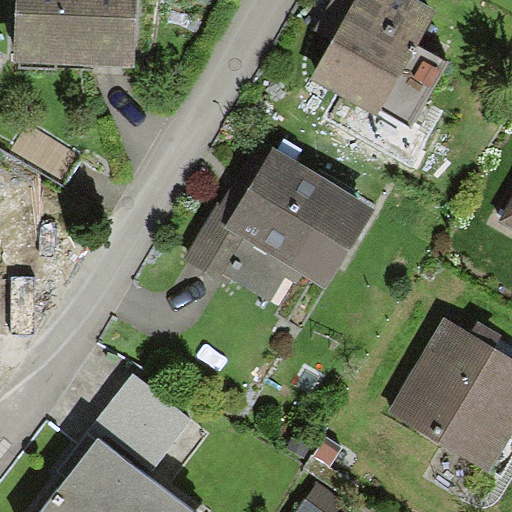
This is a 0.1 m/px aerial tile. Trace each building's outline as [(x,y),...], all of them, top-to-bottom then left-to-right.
[(136,0),(13,0),(10,89),(133,93),(136,0)] [(435,29),(388,0),(334,0),(310,39),(334,53),(309,88),(374,134),(385,118),(410,135),(453,73),(421,51),(435,29)] [(328,307),(379,226),(270,158),(264,167),(247,156),(185,257),(210,275),(229,245),(328,307)] [(511,198),(497,223),(511,232),(511,198)] [(511,439),(511,377),(432,329),(376,419),(484,485),(511,439)] [(191,434),(123,383),(87,431),(155,481),(191,434)] [(172,511),(81,450),(39,511),(172,511)]
